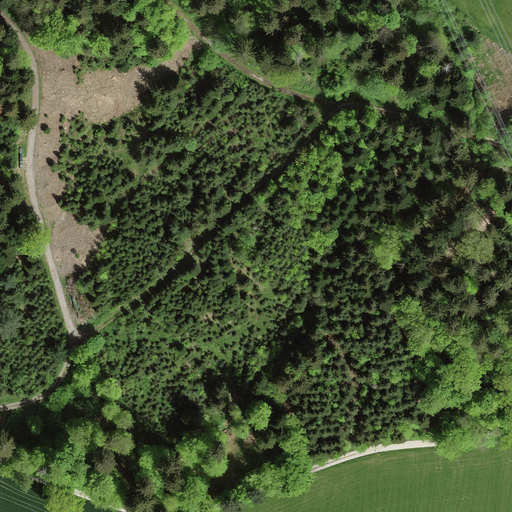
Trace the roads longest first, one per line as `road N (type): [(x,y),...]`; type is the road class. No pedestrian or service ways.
road 1 (track): [(77,341),(164,281),(339,106),(394,112),(511,145)]
road 2 (track): [(0,15),(20,36),(35,73),(31,198),(77,341),(49,391),(0,408)]
road 3 (track): [(511,428),(378,448),(195,511)]
road 4 (track): [(339,106),(261,80),(215,49),(170,0)]
road 5 (track): [(143,511),(0,459)]
